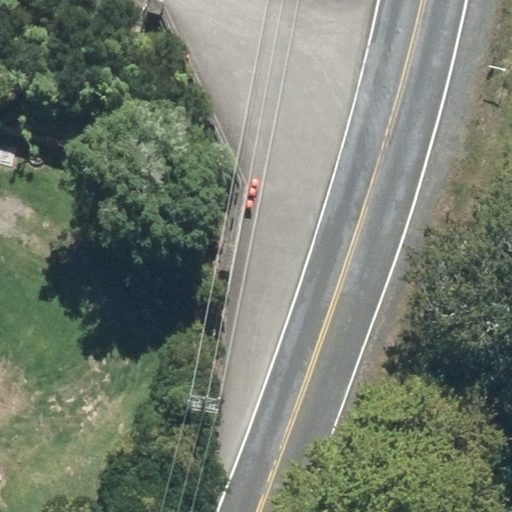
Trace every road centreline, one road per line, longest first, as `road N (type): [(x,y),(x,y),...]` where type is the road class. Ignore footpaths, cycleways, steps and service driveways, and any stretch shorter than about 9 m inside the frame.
road 1 (secondary): [(391,123),(261,511)]
road 2 (residential): [(391,123),(85,0)]
road 3 (secondary): [(419,0),(391,123)]
